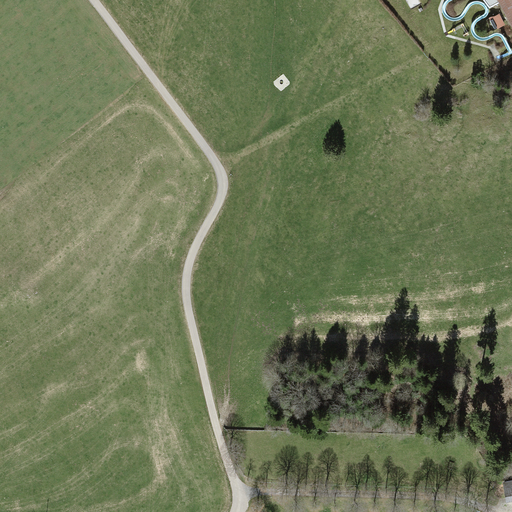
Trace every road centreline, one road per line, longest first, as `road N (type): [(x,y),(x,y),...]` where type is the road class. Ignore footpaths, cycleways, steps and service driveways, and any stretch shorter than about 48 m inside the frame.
road 1 (track): [(235,481),(187,293),(190,263),(223,177),(94,0)]
road 2 (track): [(235,481),(265,492),(489,511)]
